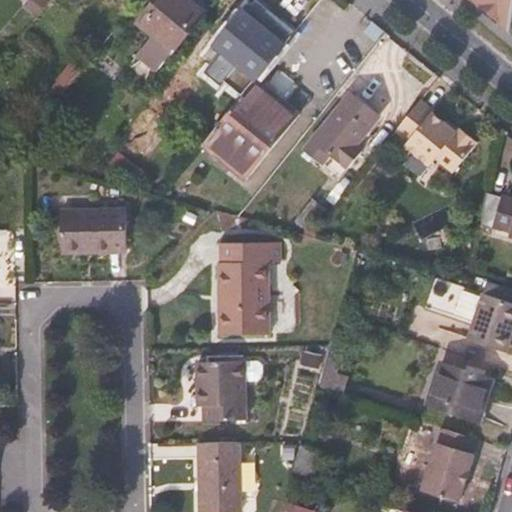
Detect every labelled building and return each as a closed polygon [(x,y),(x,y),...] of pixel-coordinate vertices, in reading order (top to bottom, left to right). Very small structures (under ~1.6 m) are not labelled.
[(155,71),(205,10),(192,0),(154,0),(136,23),(152,36),(135,55),(155,71)] [(511,0),(473,0),(510,30),(511,13),(511,0)] [(257,79),(287,43),(245,10),(216,46),(256,80),(257,79)] [(64,90),(83,68),(73,60),(54,83),(64,90)] [(246,180),(300,115),(257,79),(256,80),(203,145),(246,180)] [(356,144),(378,117),(350,96),(306,148),(323,163),(332,153),(349,168),(363,150),(356,144)] [(446,119),(443,122),(432,113),(434,110),(421,98),(395,130),(408,142),(404,146),(429,166),(436,158),(454,172),(477,143),(459,128),(456,128),(446,119)] [(511,199),(486,191),(482,221),(511,231),(510,237),(511,237),(511,199)] [(309,231),(327,209),(313,199),(295,220),(309,231)] [(128,252),(126,210),(61,213),(61,253),(128,252)] [(268,333),(268,263),(281,263),(280,244),(218,244),(220,335),(268,333)] [(509,350),(511,339),(511,302),(434,280),(425,310),(473,324),(469,339),(509,350)] [(317,388),(343,395),(349,375),(340,373),(349,339),(332,334),(317,388)] [(193,407),(199,407),(204,406),(204,421),(245,419),(244,362),(198,363),(199,395),(193,396),(193,407)] [(479,420),(493,379),(441,363),(428,404),(479,420)] [(459,500),(474,452),(469,451),(473,438),(442,427),(422,489),(459,500)] [(240,511),(240,443),(199,443),(199,511),(240,511)] [(312,477),(321,450),(300,444),(292,471),(302,474),(312,477)] [(310,511),(292,507),(302,474),(292,471),(280,511),(310,511)]
